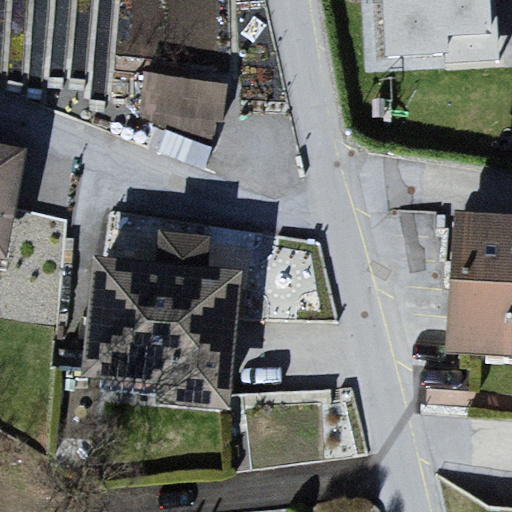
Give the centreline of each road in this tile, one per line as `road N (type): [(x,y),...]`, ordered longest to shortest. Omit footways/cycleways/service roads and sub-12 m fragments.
road 1 (residential): [(279,0),(395,511)]
road 2 (motorway): [(511,485),(246,511)]
